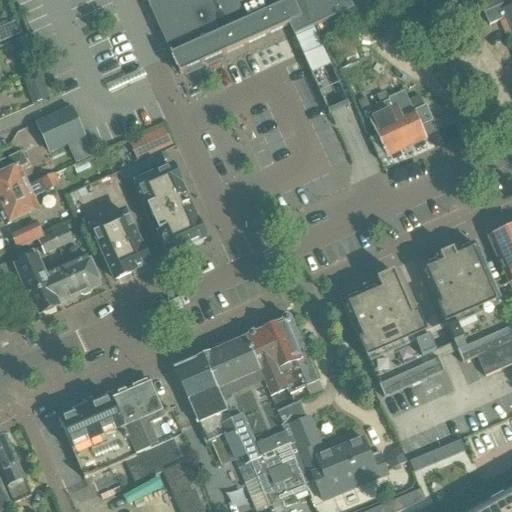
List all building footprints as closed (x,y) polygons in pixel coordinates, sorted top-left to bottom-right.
[(290,27),(295,37),(355,10),(349,0),(145,0),(180,76),(290,27)] [(400,0),(376,0),(382,12),(401,3),(400,0)] [(502,0),(477,0),(483,13),(504,4),(502,0)] [(511,1),(485,14),(490,26),(507,18),(511,28),(511,1)] [(0,17),(1,21),(11,18),(7,8),(0,10),(0,17)] [(0,29),(0,41),(1,43),(23,34),(18,22),(0,29)] [(361,63),(346,28),(326,36),(336,62),(337,61),(341,71),(361,63)] [(20,58),(34,53),(27,37),(14,42),(20,58)] [(33,105),(50,99),(40,72),(24,78),(33,105)] [(366,99),(359,103),(364,114),(366,113),(378,137),(370,140),(380,162),(381,162),(388,158),(404,151),(406,155),(413,152),(412,148),(426,141),(420,128),(433,122),(426,107),(425,107),(420,97),(409,102),(405,93),(398,96),(389,100),(389,101),(371,110),(366,99)] [(51,154),(82,140),(72,118),(41,132),(51,154)] [(156,155),(173,147),(165,128),(147,136),(155,154),(156,155)] [(165,153),(165,152),(159,155),(163,163),(169,160),(165,153)] [(0,202),(29,189),(29,188),(20,169),(28,166),(22,153),(1,163),(5,173),(0,175),(0,202)] [(159,155),(149,160),(153,168),(163,163),(159,155)] [(149,160),(139,164),(143,172),(153,168),(149,160)] [(139,164),(130,169),(133,176),(143,172),(139,164)] [(130,169),(119,173),(121,177),(123,181),(133,176),(130,169)] [(137,185),(170,257),(186,250),(186,249),(206,240),(199,224),(198,224),(180,185),(181,185),(174,169),(137,185)] [(5,226),(6,227),(39,212),(34,199),(46,193),(46,194),(62,186),(58,176),(42,183),(41,182),(29,188),(29,189),(0,202),(0,213),(0,214),(0,222),(1,225),(5,226)] [(95,252),(101,249),(116,282),(131,275),(131,273),(150,265),(143,250),(141,250),(125,215),(86,232),(95,252)] [(511,222),(486,234),(489,240),(495,253),(509,285),(510,284),(511,289),(511,222)] [(37,241),(43,238),(37,223),(11,235),(18,250),(37,241)] [(52,234),(59,250),(73,243),(67,228),(52,234)] [(52,234),(43,238),(37,241),(44,257),(59,250),(52,234)] [(455,255),(454,253),(453,254),(454,256),(443,261),(442,259),(441,259),(442,261),(438,263),(435,257),(423,263),(425,269),(421,270),(463,364),(477,358),(486,378),(511,366),(511,327),(476,246),(471,248),(469,242),(456,248),(459,254),(455,255)] [(58,306),(45,277),(33,251),(18,258),(21,266),(16,268),(34,312),(38,310),(40,316),(59,308),(58,306)] [(66,268),(79,296),(81,295),(85,296),(91,294),(92,290),(102,286),(89,257),(66,268)] [(0,278),(0,280),(11,275),(7,265),(0,267),(0,278)] [(45,277),(58,306),(66,302),(70,303),(76,301),(77,297),(79,296),(66,268),(45,277)] [(419,315),(413,317),(394,274),(378,282),(378,283),(340,299),(384,399),(445,372),(419,315)] [(256,335),(246,339),(276,414),(295,406),(290,395),(318,383),(292,319),(290,320),(287,318),(284,320),(283,323),(256,335)] [(246,339),(203,358),(231,424),(242,419),(246,428),(261,461),(289,448),(291,448),(276,414),(246,339)] [(203,358),(175,370),(207,444),(205,444),(205,446),(212,443),(224,438),(246,428),(242,419),(231,424),(203,358)] [(148,382),(112,398),(124,429),(137,458),(174,441),(173,441),(182,437),(170,409),(162,413),(148,382)] [(111,398),(59,421),(84,481),(125,463),(137,458),(124,429),(112,398),(111,398)] [(295,406),(276,414),(291,448),(289,448),(305,486),(313,483),(314,485),(323,504),(389,476),(381,458),(373,461),(363,438),(320,456),(316,448),(320,447),(307,417),(305,418),(299,405),(295,406)] [(224,438),(212,443),(223,468),(235,463),(235,464),(245,486),(257,480),(270,510),(272,509),(273,511),(281,508),(280,505),(308,493),(306,488),(305,486),(289,448),(261,461),(246,428),(224,438)] [(8,439),(0,441),(0,473),(10,499),(13,505),(21,501),(31,497),(8,439)] [(137,458),(125,463),(135,485),(163,473),(179,511),(204,511),(203,507),(174,441),(137,458)] [(410,463),(414,474),(466,452),(461,441),(410,463)] [(388,461),(392,470),(405,464),(400,450),(392,453),(388,461)] [(0,511),(5,511),(13,509),(0,479),(0,511)] [(369,511),(399,511),(426,501),(421,490),(369,511)] [(511,511),(511,501),(492,511),(511,511)]
